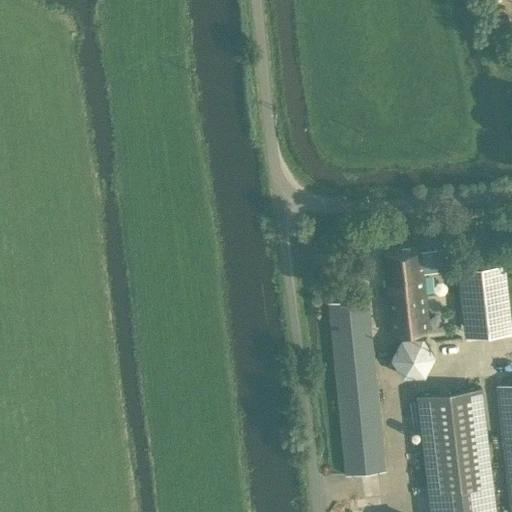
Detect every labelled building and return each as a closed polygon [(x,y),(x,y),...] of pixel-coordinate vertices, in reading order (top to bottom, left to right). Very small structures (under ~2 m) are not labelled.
[(393,333),(429,330),(423,271),(445,269),(443,248),(385,253),(393,333)] [(502,265),(462,269),(468,329),(508,325),(502,265)] [(331,303),(348,475),(388,471),(371,299),(331,303)] [(390,356),(402,375),(425,374),(435,354),(423,335),(401,337),(390,356)] [(511,382),(497,385),(511,511),(511,382)] [(496,511),(481,386),(417,394),(431,511),(496,511)]
